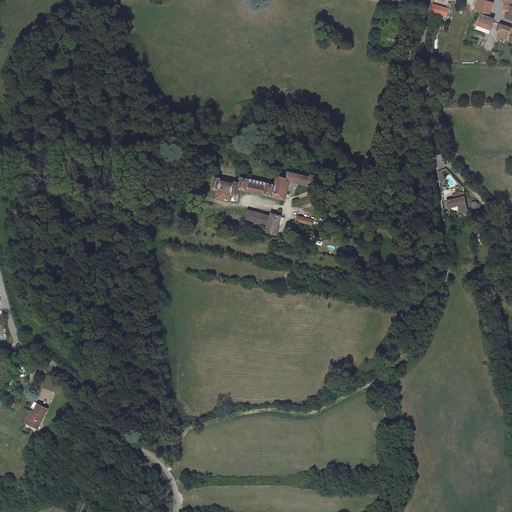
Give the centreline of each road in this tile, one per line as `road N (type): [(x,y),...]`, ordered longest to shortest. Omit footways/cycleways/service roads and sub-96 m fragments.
road 1 (track): [(436,156),(445,268),(436,312),(411,352),(377,381),(320,410),(255,411),(185,430),(172,479)]
road 2 (unclassified): [(19,346),(57,366),(94,419),(165,469),(176,511)]
road 3 (unclassified): [(427,0),(421,55),(436,156)]
road 4 (track): [(377,381),(399,482),(385,511)]
